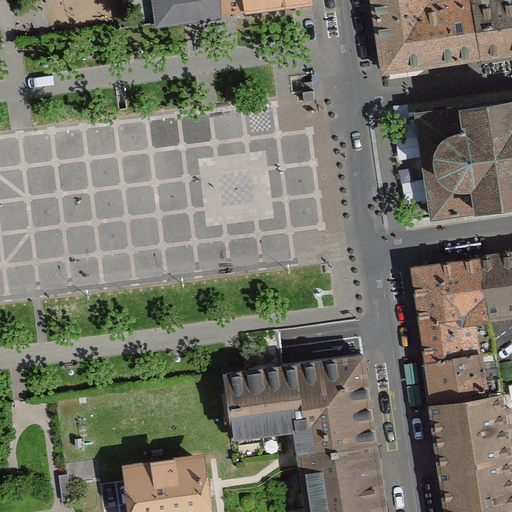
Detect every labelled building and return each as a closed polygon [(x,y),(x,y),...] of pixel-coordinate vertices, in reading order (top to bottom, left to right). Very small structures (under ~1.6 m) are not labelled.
[(108,20),(107,0),(55,0),(56,21),(108,20)] [(218,16),(217,0),(183,0),(187,21),(218,16)] [(217,0),(218,16),(227,15),(233,14),(231,0),(217,0)] [(231,0),(233,14),(312,4),(311,0),(231,0)] [(481,57),(473,3),(422,11),(420,0),(373,0),(384,71),(481,57)] [(511,0),(480,0),(472,1),(473,3),(481,57),(511,52),(511,0)] [(511,100),(419,115),(434,217),(511,205),(511,100)] [(511,254),(506,255),(480,259),(488,314),(511,310),(511,254)] [(488,314),(480,259),(414,268),(427,361),(460,357),(455,325),(476,323),(489,321),(488,314)] [(460,357),(480,354),(476,323),(455,325),(460,357)] [(480,354),(481,362),(496,361),(495,352),(480,354)] [(480,354),(460,357),(427,361),(433,402),(487,395),(484,372),(482,372),(481,362),(480,354)] [(297,427),(300,452),(376,441),(364,356),(247,372),(227,374),(235,435),(297,427)] [(497,370),(484,372),(487,395),(500,393),(497,370)] [(509,458),(500,393),(487,395),(433,402),(442,468),(509,458)] [(387,511),(376,441),(300,452),(308,511),(387,511)] [(511,508),(511,475),(509,458),(442,468),(448,511),(502,511),(502,510),(511,508)] [(208,511),(201,461),(131,471),(136,511),(208,511)] [(72,499),(68,471),(59,472),(63,500),(72,499)]
